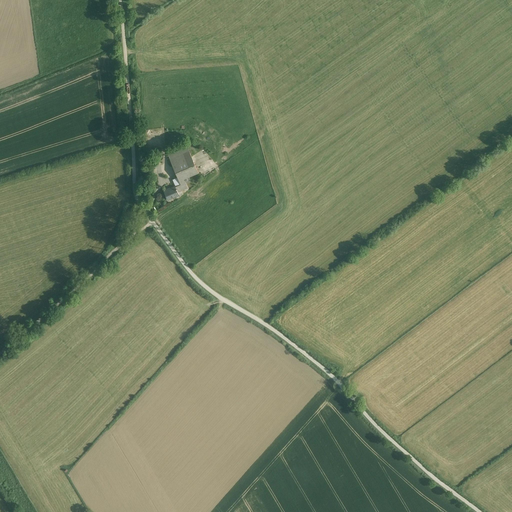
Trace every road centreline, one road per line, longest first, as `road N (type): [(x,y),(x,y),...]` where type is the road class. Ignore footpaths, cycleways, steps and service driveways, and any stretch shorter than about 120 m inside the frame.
road 1 (track): [(151,221),(196,276),(326,369),(377,425),(481,511)]
road 2 (residential): [(121,0),(135,190),(151,221)]
